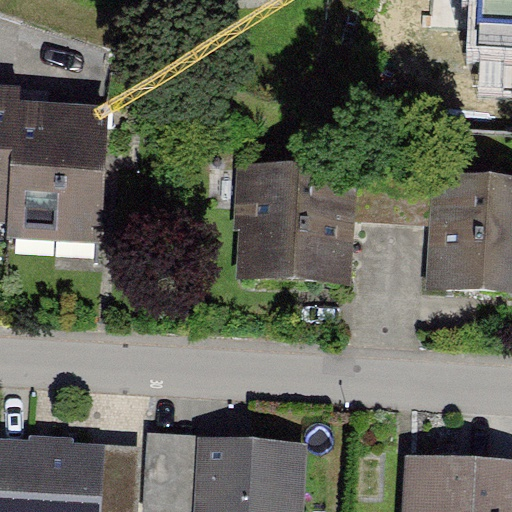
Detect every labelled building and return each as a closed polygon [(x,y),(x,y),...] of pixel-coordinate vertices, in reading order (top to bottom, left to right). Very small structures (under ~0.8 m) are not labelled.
[(511,0),(481,0),(479,42),(511,44),(511,0)] [(95,113),(0,112),(0,264),(94,265),(95,113)] [(360,191),(248,186),(243,296),(355,301),(360,191)] [(511,197),(440,196),(436,304),(511,306),(511,197)] [(294,511),(298,454),(150,446),(146,511),(294,511)] [(141,511),(143,463),(2,459),(0,511),(141,511)] [(511,511),(511,463),(407,464),(406,511),(511,511)]
